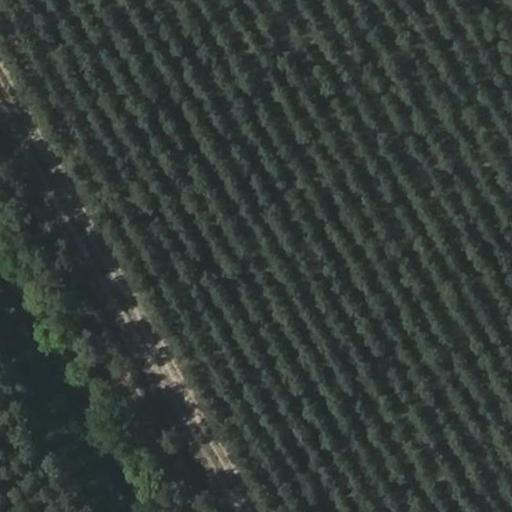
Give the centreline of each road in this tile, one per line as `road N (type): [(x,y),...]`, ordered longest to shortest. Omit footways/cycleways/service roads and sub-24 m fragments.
road 1 (track): [(275,511),(0,37)]
road 2 (track): [(138,511),(0,278)]
